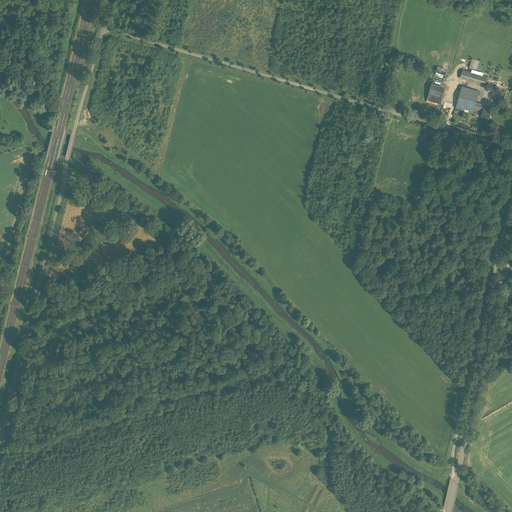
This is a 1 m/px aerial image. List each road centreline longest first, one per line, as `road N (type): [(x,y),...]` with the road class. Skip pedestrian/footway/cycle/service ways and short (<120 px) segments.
road 1 (unclassified): [(511,147),(101,27)]
road 2 (unclassified): [(0,442),(101,27)]
road 3 (tertiary): [(449,511),(503,267)]
